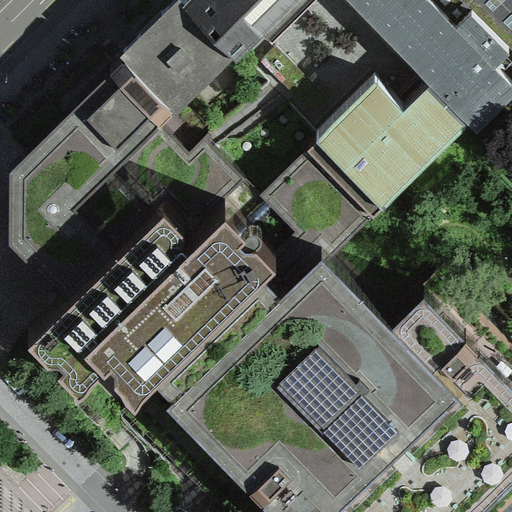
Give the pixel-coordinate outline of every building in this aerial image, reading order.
[(225,34),(191,0),(171,0),(140,31),(124,47),(167,91),(185,73),(191,79),(213,58),(207,51),(225,34)] [(508,42),(511,45),(511,0),(465,0),(472,6),(508,42)] [(282,79),(297,65),(276,43),(261,58),(282,79)] [(507,511),(511,508),(511,329),(444,260),(393,311),(332,249),(383,197),(318,130),(261,187),(209,133),(212,130),(208,127),(189,145),(159,114),(174,99),(167,91),(124,47),(10,159),(9,194),(9,230),(65,287),(28,324),(79,376),(104,350),(135,381),(151,365),(162,376),(157,381),(285,511),(322,511),(334,500),(346,511),(507,511)] [(35,511),(27,504),(0,476),(0,511),(35,511)]
